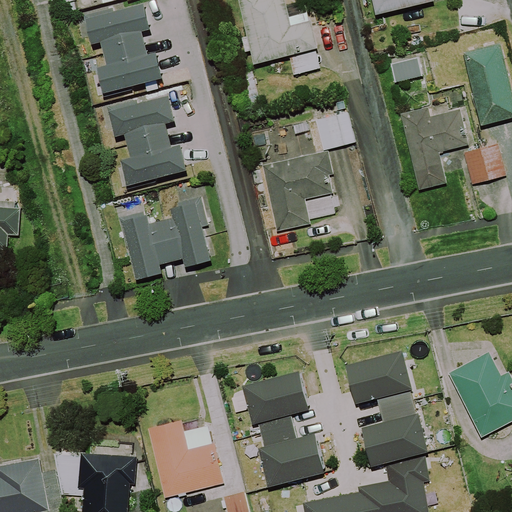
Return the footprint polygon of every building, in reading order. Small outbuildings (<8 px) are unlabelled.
[(291,25),(285,0),(237,0),(247,35),(242,37),(245,52),(251,50),(254,64),(289,55),(294,75),(320,68),(315,48),(318,47),(311,20),(291,25)] [(433,0),(372,0),(375,15),(434,0),(433,0)] [(150,28),(144,3),(113,11),(112,7),(83,15),(90,44),(100,41),(106,64),(97,67),(103,92),(162,77),(156,51),(147,54),(142,31),(150,28)] [(511,118),(511,89),(501,43),(463,52),(480,126),(511,118)] [(424,76),(419,57),(391,63),(396,83),(424,76)] [(253,71),(236,76),(244,107),(261,103),(253,71)] [(187,170),(180,144),(172,146),(166,123),(175,120),(168,95),(108,110),(115,136),(124,133),(130,157),(120,159),(127,185),(187,170)] [(469,145),(460,108),(430,116),(428,106),(400,113),(419,190),(447,183),(439,152),(469,145)] [(356,142),(349,112),(317,120),(325,150),(356,142)] [(507,175),(498,144),(464,153),(473,184),(507,175)] [(334,174),(328,150),(262,164),(277,231),(311,224),(305,199),(333,193),(329,175),(334,174)] [(209,225),(201,196),(177,202),(178,206),(170,208),(173,217),(149,223),(147,214),(144,214),(144,211),(120,217),(136,279),(162,272),(160,264),(183,258),(185,266),(211,260),(203,227),(209,225)] [(15,201),(0,200),(0,249),(7,250),(8,235),(18,235),(20,208),(14,208),(15,201)] [(415,382),(422,380),(412,342),(355,357),(366,395),(383,391),(389,414),(372,418),(382,457),(439,442),(429,403),(421,405),(415,382)] [(511,366),(507,369),(495,346),(455,368),(489,431),(511,418),(511,366)] [(269,440),(279,478),(335,463),(325,424),(303,430),(297,407),(318,401),(307,363),(252,378),(262,416),(263,415),(269,439),(269,440)] [(189,427),(186,416),(154,423),(171,493),(229,479),(219,438),(216,439),(212,422),(189,427)] [(140,479),(143,451),(89,446),(85,481),(92,481),(88,511),(132,511),(136,479),(140,479)] [(47,468),(44,453),(0,461),(0,462),(1,470),(0,470),(0,511),(24,511),(39,510),(39,511),(62,511),(69,511),(60,466),(47,468)] [(307,499),(309,511),(434,511),(428,478),(434,477),(432,466),(391,474),(392,477),(362,483),(363,488),(307,499)] [(255,511),(249,487),(229,492),(234,511),(255,511)]
